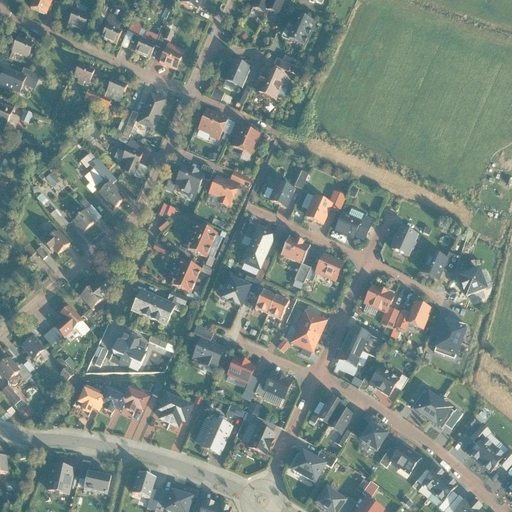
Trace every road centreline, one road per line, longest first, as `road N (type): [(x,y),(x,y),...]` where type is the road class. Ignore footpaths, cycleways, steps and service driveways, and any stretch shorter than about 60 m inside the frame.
road 1 (residential): [(188,95),(137,212),(0,334)]
road 2 (residential): [(0,431),(131,452),(263,499)]
road 3 (residential): [(503,511),(409,430),(316,378)]
road 4 (residential): [(188,95),(0,14)]
road 5 (residential): [(316,378),(263,499)]
road 6 (residential): [(367,265),(316,378)]
